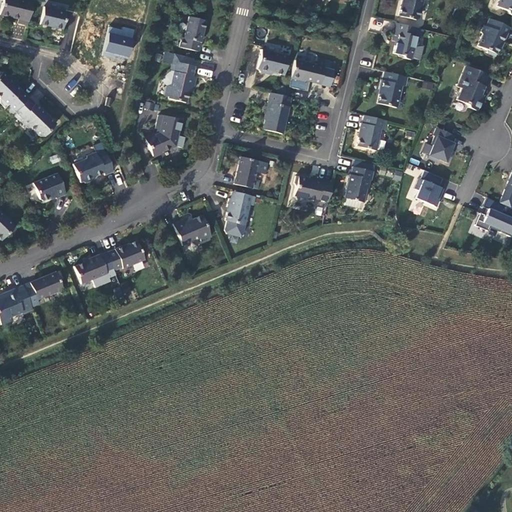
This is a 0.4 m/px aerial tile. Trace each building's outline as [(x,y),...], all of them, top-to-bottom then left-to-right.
[(437,4),(438,0),(413,0),(409,23),(429,27),(434,3),(437,4)] [(24,31),(34,33),(40,10),(10,4),(6,23),(25,27),(24,31)] [(68,37),(73,19),(50,14),(46,32),(68,37)] [(206,57),(214,26),(198,23),(192,44),(190,43),(188,53),(206,57)] [(511,50),(511,47),(511,30),(497,24),(494,32),(492,32),(489,38),(490,41),(485,52),(494,56),(495,59),(503,62),(509,49),(511,50)] [(424,43),(426,34),(407,29),(402,48),(406,49),(404,60),(412,62),(413,64),(420,66),(423,53),(427,52),(429,44),(424,43)] [(133,39),(108,33),(104,50),(129,56),(133,39)] [(292,81),(296,62),(270,56),(266,74),(270,78),(274,79),(278,77),(292,81)] [(200,72),(202,65),(182,60),(178,77),(182,77),(184,68),(200,72)] [(332,73),(303,66),(299,85),(311,88),(315,87),(328,90),(332,73)] [(199,82),(202,72),(200,72),(184,68),(182,77),(178,93),(174,92),(171,101),(175,102),(175,104),(193,108),(197,94),(200,94),(203,83),(199,82)] [(492,93),(497,82),(475,73),(466,94),(470,95),(465,107),(476,111),(477,114),(486,118),(490,108),(488,107),(494,93),(492,93)] [(414,93),(417,84),(393,78),(388,95),(389,96),(386,110),(405,114),(410,92),(414,93)] [(16,113),(24,121),(38,107),(23,92),(24,88),(22,86),(19,85),(16,85),(11,80),(0,91),(0,97),(8,105),(8,111),(14,116),(16,113)] [(422,87),(433,90),(435,84),(424,81),(422,87)] [(290,140),(299,104),(294,103),(278,99),(276,108),(278,109),(271,135),(290,140)] [(64,132),(38,107),(24,121),(31,128),(29,129),(36,137),(40,137),(48,145),(52,145),(64,132)] [(183,153),(188,126),(166,121),(163,135),(167,136),(166,142),(164,141),(153,146),(160,162),(183,153)] [(395,136),(396,128),(374,122),(372,131),(370,130),(368,138),(370,138),(367,153),(386,157),(391,135),(395,136)] [(421,154),(448,164),(459,136),(436,128),(430,145),(425,143),(421,154)] [(121,178),(113,159),(105,162),(103,159),(95,163),(96,164),(81,171),(88,188),(96,189),(101,187),(101,184),(112,179),(113,182),(121,178)] [(259,194),(266,167),(248,163),(242,190),(259,194)] [(420,215),(423,205),(435,209),(445,178),(421,170),(415,190),(419,192),(413,213),(420,215)] [(400,180),(402,172),(394,171),(393,179),(400,180)] [(511,172),(498,202),(511,208),(511,172)] [(379,195),(383,178),(363,173),(361,182),(360,181),(354,204),(373,208),(377,194),(379,195)] [(74,201),(66,180),(41,190),(47,206),(50,207),(62,202),(64,205),(74,201)] [(326,205),(336,207),(341,187),(322,183),(321,186),(304,182),(302,190),(304,193),(302,201),(305,205),(311,207),(316,205),(326,208),(326,205)] [(511,235),(511,208),(506,206),(505,207),(495,203),(496,201),(486,197),(481,211),(479,210),(473,226),(487,231),(489,227),(511,235)] [(262,211),(264,204),(241,198),(239,206),(237,205),(235,214),(237,214),(234,227),(253,231),(257,212),(262,211)] [(23,234),(0,212),(0,239),(9,248),(23,234)] [(218,243),(209,222),(192,229),(191,226),(180,230),(189,252),(207,245),(208,247),(218,243)] [(131,252),(113,259),(121,277),(128,274),(129,276),(152,267),(144,248),(132,253),(131,252)] [(98,266),(80,274),(88,291),(105,283),(104,282),(113,278),(106,261),(97,265),(98,266)] [(43,306),(69,295),(62,279),(36,290),(43,306)] [(27,317),(39,313),(30,292),(10,301),(11,304),(0,308),(0,320),(3,319),(8,331),(17,327),(16,324),(28,319),(27,317)] [(29,322),(41,317),(39,313),(27,317),(28,319),(29,322)]
